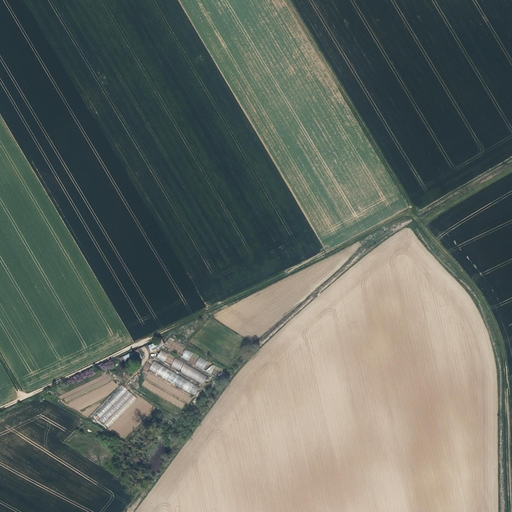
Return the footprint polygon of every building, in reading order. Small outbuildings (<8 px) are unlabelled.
[(161,339),(148,347),(151,351),(164,343),(161,339)] [(169,339),(165,346),(175,352),(179,345),(169,339)] [(195,364),(199,356),(186,349),(181,358),(195,364)] [(161,350),(157,358),(171,365),(175,357),(161,350)] [(123,356),(125,362),(132,360),(130,353),(123,356)] [(199,357),(195,366),(202,370),(207,361),(199,357)] [(175,358),(171,366),(202,384),(206,376),(175,358)] [(199,386),(153,362),(149,370),(195,395),(199,386)] [(213,364),(212,366),(208,362),(203,368),(214,377),(220,370),(213,364)] [(108,428),(137,399),(123,385),(94,415),(108,428)]
